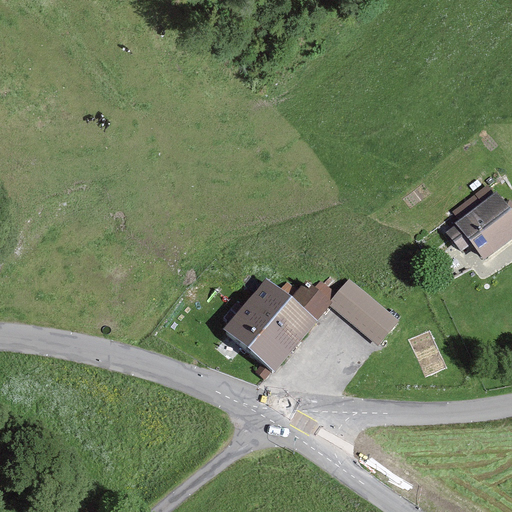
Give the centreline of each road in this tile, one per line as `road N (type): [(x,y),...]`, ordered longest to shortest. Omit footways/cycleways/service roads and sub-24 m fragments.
road 1 (unclassified): [(0,338),(84,346),(289,417)]
road 2 (unclassified): [(289,417),(511,404)]
road 3 (unclassified): [(289,417),(408,511)]
